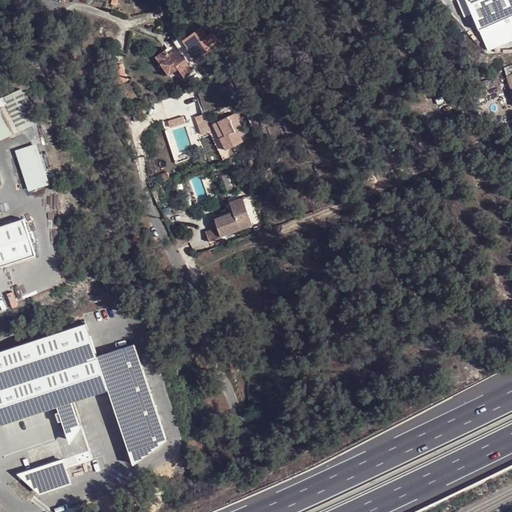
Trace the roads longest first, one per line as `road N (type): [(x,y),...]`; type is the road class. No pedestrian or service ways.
road 1 (residential): [(282,511),(48,0)]
road 2 (motorway): [(511,392),(266,511)]
road 3 (motorway): [(359,511),(511,434)]
